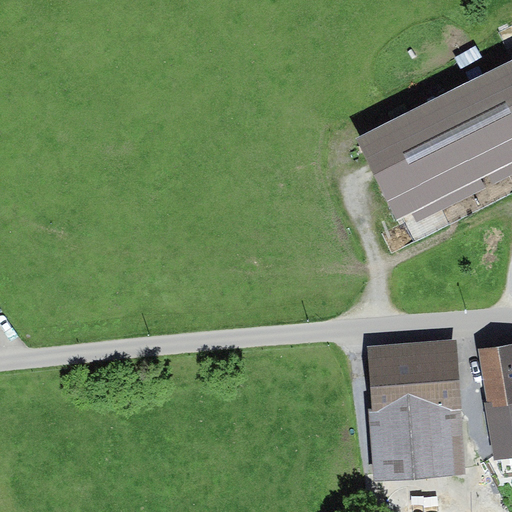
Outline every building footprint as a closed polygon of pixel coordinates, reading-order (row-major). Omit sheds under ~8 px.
[(511,51),(357,127),(398,209),(409,204),(479,169),(486,166),(511,153),(511,51)] [(511,153),(486,166),(494,182),(511,172),(511,153)] [(479,169),(409,204),(417,220),(487,186),(479,169)] [(459,334),(368,340),(372,402),(368,402),(373,476),(468,470),(459,334)] [(511,338),(479,344),(488,399),(511,395),(511,338)] [(511,395),(488,399),(484,400),(486,415),(470,417),(474,446),(511,439),(511,395)]
